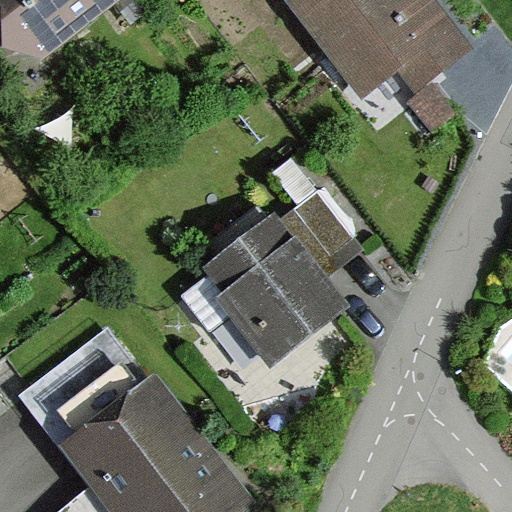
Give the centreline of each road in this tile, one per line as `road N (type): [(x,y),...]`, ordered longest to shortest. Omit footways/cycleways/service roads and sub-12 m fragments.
road 1 (residential): [(511,151),(399,396)]
road 2 (residential): [(399,396),(511,501)]
road 3 (residential): [(399,396),(349,511)]
